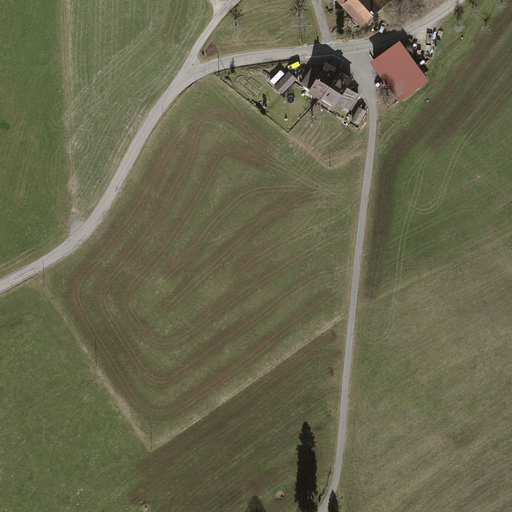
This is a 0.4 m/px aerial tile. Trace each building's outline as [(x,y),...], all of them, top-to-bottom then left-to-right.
[(390,1),(389,0),(336,0),(360,27),(390,1)] [(399,43),(370,64),(399,102),(427,81),(399,43)] [(334,106),(348,115),(359,97),(345,88),(351,79),(326,63),(320,72),(312,67),(301,85),(310,90),(308,93),(332,109),(334,106)] [(296,80),(288,73),(274,87),(282,95),(296,80)] [(367,113),(359,109),(354,117),(351,115),(347,121),(355,126),(356,124),(359,126),(367,113)]
